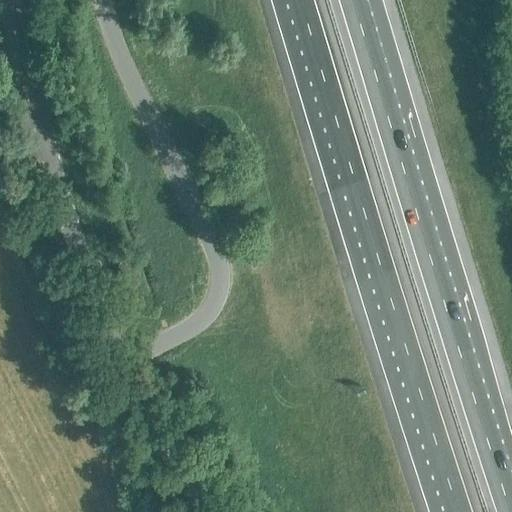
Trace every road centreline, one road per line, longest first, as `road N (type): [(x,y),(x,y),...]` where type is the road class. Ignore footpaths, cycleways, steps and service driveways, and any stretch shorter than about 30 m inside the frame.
road 1 (motorway): [(299,0),(457,511)]
road 2 (motorway): [(510,511),(352,0)]
road 3 (unclassified): [(107,0),(216,279),(209,307),(190,327),(126,357)]
road 4 (tertiary): [(126,357),(63,195),(19,0)]
road 5 (tertiary): [(203,511),(126,357)]
